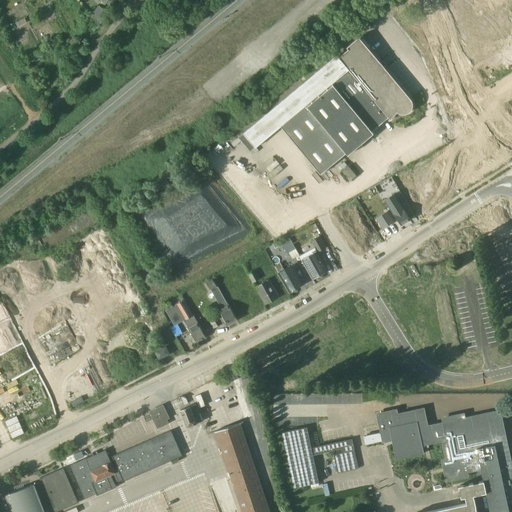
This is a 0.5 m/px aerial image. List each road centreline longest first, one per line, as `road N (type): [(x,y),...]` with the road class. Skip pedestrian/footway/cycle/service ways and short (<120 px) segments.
road 1 (unclassified): [(0,468),(294,312),(430,228)]
road 2 (unknown): [(166,380),(195,468),(92,511)]
